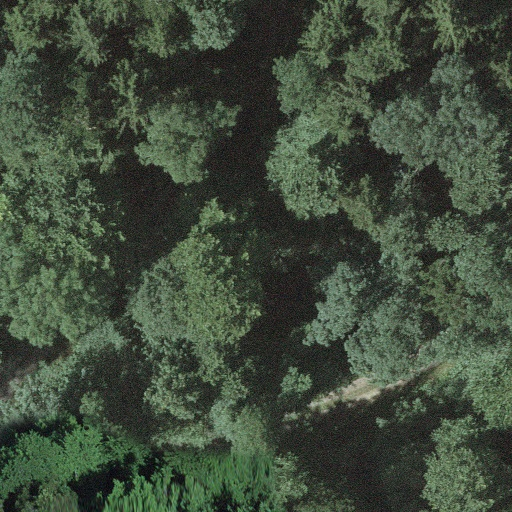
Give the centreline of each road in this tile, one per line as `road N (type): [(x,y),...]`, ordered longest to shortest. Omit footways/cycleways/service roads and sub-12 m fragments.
road 1 (track): [(0,474),(262,440),(511,307)]
road 2 (track): [(267,0),(253,66),(228,112),(164,204),(0,392)]
